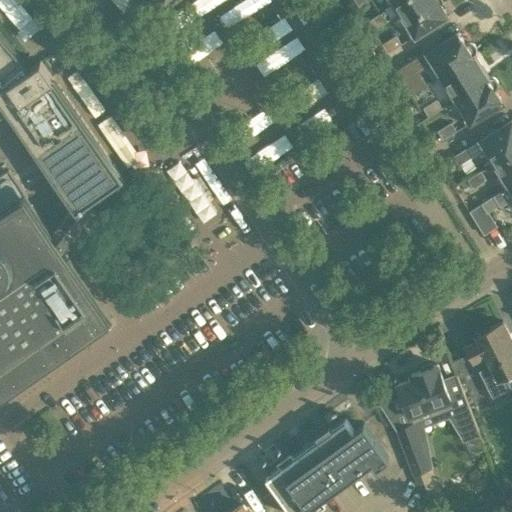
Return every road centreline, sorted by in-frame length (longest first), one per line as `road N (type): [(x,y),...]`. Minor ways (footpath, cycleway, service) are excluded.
road 1 (residential): [(357,357),(191,109),(105,0)]
road 2 (residential): [(141,511),(357,357)]
road 3 (residential): [(357,357),(511,259)]
